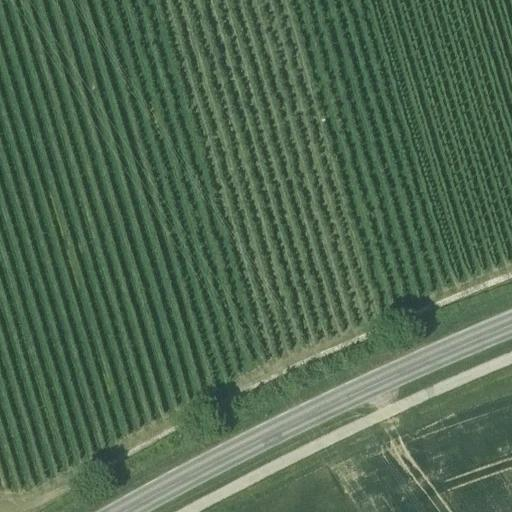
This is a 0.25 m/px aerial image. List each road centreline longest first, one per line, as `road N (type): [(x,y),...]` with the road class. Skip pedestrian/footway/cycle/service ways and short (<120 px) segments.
road 1 (track): [(511,276),(243,391),(23,511)]
road 2 (tertiary): [(121,511),(322,404),(511,325)]
